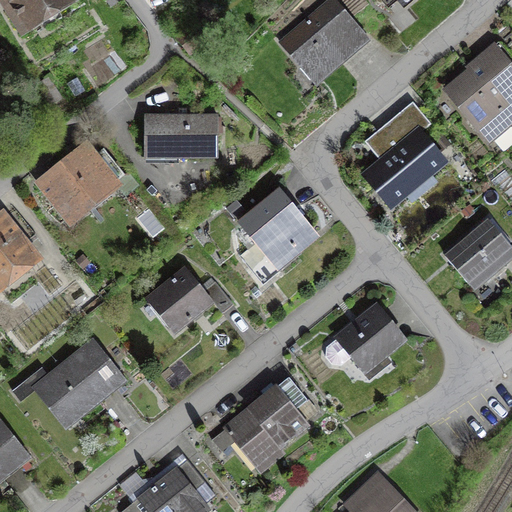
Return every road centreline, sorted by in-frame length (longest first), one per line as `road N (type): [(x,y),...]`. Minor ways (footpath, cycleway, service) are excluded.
road 1 (residential): [(379,266),(69,511)]
road 2 (residential): [(498,0),(324,154),(326,185),(379,266)]
road 3 (residential): [(139,0),(167,27),(174,49),(153,75),(0,197)]
road 4 (residential): [(302,511),(348,467),(484,379)]
road 5 (residential): [(484,379),(402,276),(379,266)]
